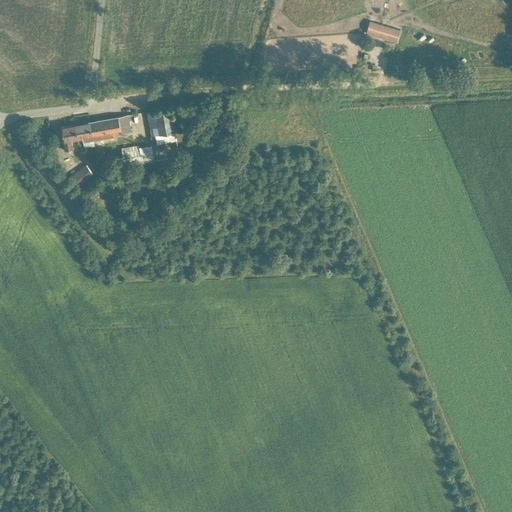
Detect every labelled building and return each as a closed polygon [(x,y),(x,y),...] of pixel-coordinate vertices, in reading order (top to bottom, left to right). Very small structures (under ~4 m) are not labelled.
[(370,21),(366,33),(396,41),(400,30),(370,21)] [(147,111),(152,143),(121,148),(124,166),(179,157),(171,107),(147,111)] [(128,114),(75,123),(79,138),(83,137),(84,142),(115,137),(114,135),(131,132),(128,114)] [(71,139),(79,138),(75,123),(75,124),(61,126),(65,150),(72,149),(71,139)] [(86,165),(70,176),(77,186),(93,174),(86,165)] [(125,167),(113,179),(124,191),(136,180),(125,167)] [(113,183),(109,186),(120,198),(124,194),(113,183)] [(97,186),(85,195),(92,205),(104,196),(97,186)]
